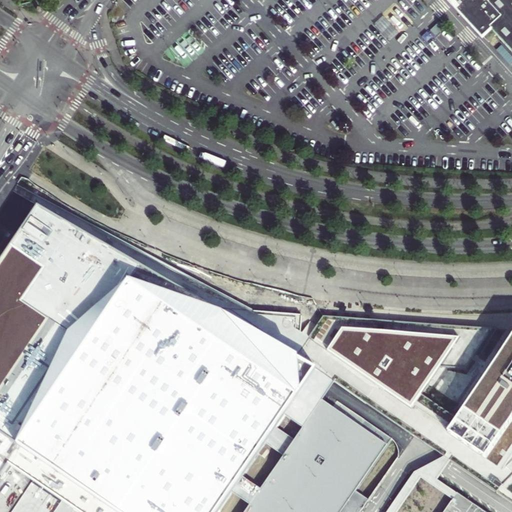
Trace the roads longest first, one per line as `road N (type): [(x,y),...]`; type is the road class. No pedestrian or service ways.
road 1 (primary): [(34,102),(133,165),(258,215),(376,240),(503,244)]
road 2 (tertiary): [(273,171),(121,85),(98,48),(94,12)]
road 3 (primary): [(511,201),(391,197),(273,171)]
road 4 (primary): [(273,171),(147,117),(63,61)]
